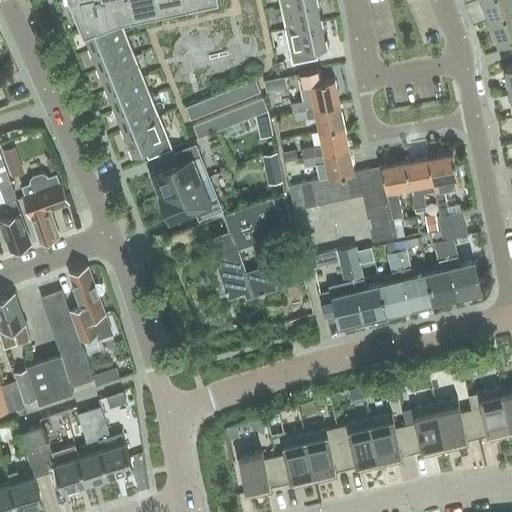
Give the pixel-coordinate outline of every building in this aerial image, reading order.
[(71,0),(76,11),(75,11),(75,12),(76,11),(79,17),(77,17),(78,18),(79,18),(89,43),(88,43),(88,44),(89,44),(92,49),(91,50),(91,51),(92,50),(97,63),(96,63),(96,64),(97,64),(100,69),(99,70),(99,71),(100,70),(105,83),(104,83),(104,84),(106,84),(108,90),(107,90),(107,91),(108,90),(113,103),(112,104),(114,104),(116,109),(115,110),(116,110),(118,115),(121,123),(120,123),(120,124),(122,124),(124,129),(123,130),(123,131),(124,130),(129,143),(128,143),(129,144),(130,144),(132,150),(131,151),(132,152),(149,145),(153,155),(173,148),(159,115),(156,116),(149,97),(152,96),(151,95),(148,96),(141,77),(144,76),(143,75),(140,76),(133,57),(135,56),(135,55),(132,56),(125,37),(127,36),(127,35),(124,36),(117,18),(199,0),(282,0),(284,6),(281,7),(281,8),(284,7),(288,27),(285,27),(293,63),(313,58),(310,47),(329,44),(329,42),(327,42),(326,35),(327,34),(326,34),(323,20),(324,20),(324,19),(323,19),(321,13),(322,13),(322,12),(321,13),(318,0),(71,0)] [(511,0),(481,0),(482,1),(490,21),(511,12),(511,0)] [(511,12),(490,21),(499,44),(511,39),(511,12)] [(294,112),(340,102),(335,78),(323,81),(320,68),(298,73),(304,100),(292,103),(294,112)] [(275,77),(264,80),(266,90),(277,88),(275,77)] [(256,78),(185,106),(186,106),(191,119),(261,91),(256,78)] [(263,96),(193,124),(198,137),(256,114),(268,109),(268,108),(263,96)] [(320,130),(345,125),(340,102),(294,112),(296,121),(317,116),(320,130)] [(268,109),(256,114),(257,122),(270,119),(269,116),(268,109)] [(323,143),(302,148),(303,158),(350,148),(345,125),(320,130),(323,143)] [(161,195),(209,176),(196,142),(172,152),(176,163),(150,173),(157,189),(160,187),(162,194),(160,194),(161,195)] [(330,175),(336,174),(347,172),(354,171),(350,148),(303,158),(304,167),(318,165),(318,163),(327,161),(330,175)] [(296,149),(284,152),(286,160),(298,158),(296,149)] [(277,151),(263,154),(266,164),(279,161),(277,151)] [(441,215),(450,213),(445,189),(459,186),(453,152),(429,156),(435,190),(441,215)] [(435,191),(435,190),(429,156),(406,161),(410,184),(414,207),(426,204),(424,192),(435,190),(435,191)] [(0,186),(11,216),(9,217),(0,220),(0,227),(8,250),(28,242),(31,242),(15,198),(17,197),(11,180),(8,182),(0,159),(0,186)] [(397,187),(410,184),(406,161),(382,165),(370,168),(374,192),(388,189),(390,201),(393,213),(395,225),(398,235),(398,236),(405,235),(401,216),(403,215),(397,187)] [(21,164),(9,168),(12,175),(23,171),(21,164)] [(364,194),(374,192),(370,168),(359,170),(364,194)] [(352,196),(364,194),(359,170),(354,171),(347,172),(352,196)] [(40,241),(59,235),(50,209),(69,203),(61,182),(59,183),(56,174),(48,177),(47,175),(44,173),(41,172),(32,175),(30,178),(30,180),(30,182),(21,186),(24,195),(23,195),(40,241)] [(342,198),(352,196),(347,172),(336,174),(342,198)] [(330,175),(324,177),(330,201),(342,198),(336,174),(330,175)] [(209,176),(161,195),(170,218),(194,208),(199,219),(223,209),(209,176)] [(324,177),(313,179),(319,203),(330,201),(324,177)] [(313,179),(301,181),(307,205),(319,203),(313,179)] [(301,181),(290,183),(295,207),(307,205),(301,181)] [(366,206),(390,201),(388,189),(374,192),(364,194),(366,206)] [(283,229),(272,197),(226,213),(232,230),(213,237),(226,271),(222,272),(230,294),(246,288),(248,294),(276,283),(269,263),(246,271),(236,245),(283,229)] [(369,218),(393,213),(390,201),(366,206),(369,218)] [(441,215),(439,215),(441,226),(464,221),(462,210),(450,213),(441,215)] [(372,229),(395,225),(393,213),(369,218),(372,229)] [(435,213),(426,215),(429,230),(438,228),(435,213)] [(444,239),(450,265),(457,293),(481,287),(474,259),(458,263),(452,237),(467,233),(464,221),(441,226),(442,230),(444,239)] [(395,225),(372,229),(374,240),(398,235),(395,225)] [(442,230),(434,232),(436,240),(444,239),(442,230)] [(434,299),(427,271),(413,275),(405,245),(419,243),(418,237),(395,242),(396,249),(411,305),(434,299)] [(436,240),(434,241),(440,268),(427,271),(434,299),(457,293),(450,265),(444,239),(436,240)] [(387,312),(411,305),(396,249),(395,242),(387,244),(388,251),(387,252),(394,279),(380,283),(387,312)] [(387,312),(380,283),(365,287),(354,244),(345,246),(363,318),(387,312)] [(340,324),(363,318),(345,246),(335,248),(344,281),(332,284),(329,290),(321,292),(320,292),(326,316),(337,314),(340,324)] [(94,283),(89,266),(68,273),(77,300),(84,298),(86,303),(70,309),(80,338),(99,332),(93,317),(105,313),(98,294),(102,293),(104,290),(104,287),(103,285),(101,283),(99,282),(98,282),(94,283)] [(79,347),(60,289),(41,295),(60,354),(27,365),(39,402),(73,391),(71,386),(93,378),(82,346),(79,347)] [(29,341),(13,294),(0,298),(0,321),(3,330),(12,327),(18,344),(29,341)] [(117,368),(93,375),(96,385),(120,378),(117,368)] [(14,374),(19,388),(24,402),(36,397),(26,369),(14,374)] [(409,376),(397,378),(400,389),(407,388),(410,382),(409,376)] [(511,434),(502,394),(501,387),(468,394),(471,408),(478,437),(489,434),(490,440),(511,434)] [(0,414),(9,412),(3,393),(2,393),(0,388),(0,414)] [(25,406),(24,402),(19,388),(3,393),(9,412),(25,406)] [(511,391),(502,394),(511,434),(511,391)] [(478,437),(471,408),(460,411),(457,397),(435,402),(447,450),(468,445),(467,439),(478,437)] [(425,455),(447,450),(435,402),(413,407),(417,421),(406,424),(412,452),(423,449),(425,455)] [(100,406),(87,410),(96,439),(110,434),(100,406)] [(87,410),(78,413),(88,442),(96,439),(87,410)] [(412,452),(406,424),(395,427),(391,413),(370,418),(381,466),(403,461),(402,455),(412,452)] [(359,471),(381,466),(370,418),(337,426),(347,468),(358,465),(359,471)] [(22,448),(35,444),(45,440),(40,425),(17,433),(22,448)] [(237,426),(227,428),(229,439),(240,436),(237,426)] [(336,470),(347,468),(337,426),(304,433),(316,481),(337,476),(336,470)] [(294,487),(316,481),(304,433),(282,439),(286,452),(275,455),(281,483),(292,481),(294,487)] [(35,444),(44,474),(55,470),(61,490),(85,482),(77,455),(72,442),(48,450),(45,440),(35,444)] [(99,448),(108,475),(132,468),(123,441),(99,448)] [(5,471),(9,483),(17,510),(41,503),(32,477),(44,474),(35,444),(25,447),(33,471),(20,475),(18,467),(5,471)] [(85,482),(108,475),(99,448),(77,455),(85,482)] [(281,483),(275,455),(264,458),(262,451),(239,456),(249,497),(272,492),(271,486),(281,483)] [(0,511),(10,511),(17,510),(9,483),(0,486),(0,511)]
